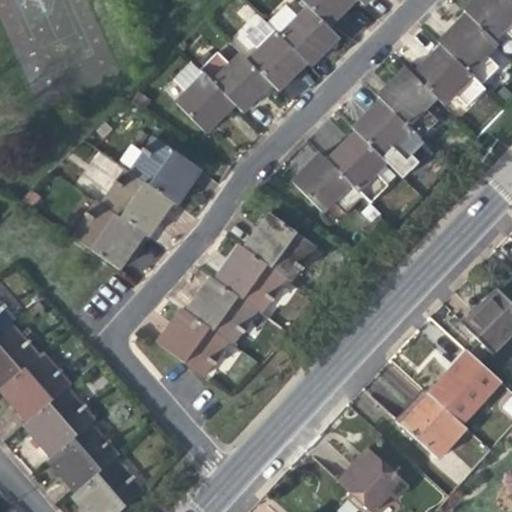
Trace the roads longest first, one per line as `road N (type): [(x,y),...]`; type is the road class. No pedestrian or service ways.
road 1 (residential): [(228,482),(117,356),(112,339),(263,157),(418,0)]
road 2 (unclassified): [(511,176),(228,482)]
